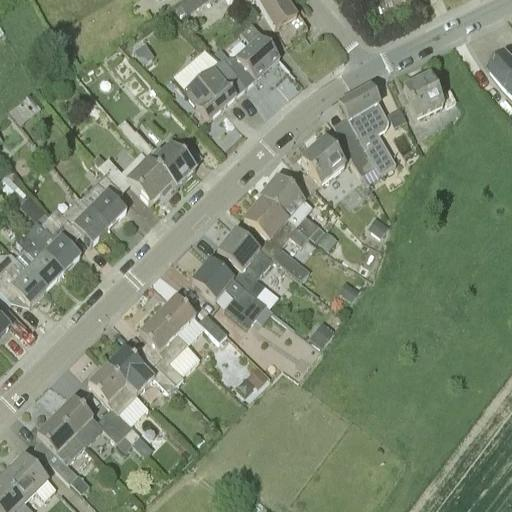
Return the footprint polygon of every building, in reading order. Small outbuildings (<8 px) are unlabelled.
[(253,0),(192,0),(179,9),(186,19),(209,5),(217,0),(238,0),(244,9),(254,3),(253,0)] [(253,0),(254,3),(263,18),(274,36),(295,23),(286,9),(283,10),(277,0),(253,0)] [(382,0),(387,9),(407,0),(382,0)] [(158,29),(166,38),(172,32),(164,23),(158,29)] [(278,65),(259,42),(260,41),(250,29),(239,38),(249,49),(234,61),(227,68),(245,93),(278,65)] [(226,62),(227,61),(219,53),(210,60),(218,67),(222,64),(223,65),(223,64),(226,62)] [(245,93),(227,68),(223,64),(223,65),(222,64),(218,67),(210,60),(203,54),(172,84),(207,125),(245,93)] [(511,68),(504,60),(489,76),(503,93),(511,101),(511,68)] [(442,113),(436,101),(427,83),(402,95),(416,125),(442,113)] [(349,132),(336,140),(356,174),(369,166),(378,180),(394,170),(377,141),(385,136),(387,132),(387,128),(369,94),(337,110),(349,132)] [(11,117),(21,130),(43,113),(32,99),(11,117)] [(398,113),(387,119),(392,130),(403,124),(398,113)] [(136,136),(135,137),(124,124),(116,131),(140,159),(147,166),(147,167),(169,190),(174,195),(194,176),(170,151),(161,160),(157,157),(155,158),(136,136)] [(190,147),(182,156),(194,169),(203,160),(190,147)] [(343,173),(335,162),(323,147),(299,166),(312,181),(319,191),(343,173)] [(147,166),(140,159),(120,179),(102,156),(92,165),(104,181),(121,199),(129,190),(149,210),(169,190),(147,167),(147,166)] [(113,206),(121,199),(104,181),(79,205),(108,234),(125,217),(113,206)] [(303,207),(291,197),(276,184),(259,204),(260,206),(307,243),(308,243),(317,232),(303,220),(310,213),(303,207)] [(35,227),(42,219),(43,218),(26,202),(18,211),(35,227)] [(108,234),(79,205),(77,203),(60,220),(55,214),(48,221),(73,246),(79,240),(90,251),(108,234)] [(300,251),(307,243),(260,206),(243,226),(265,245),(256,255),(270,267),(271,265),(301,288),(309,278),(279,254),(288,243),(300,251)] [(36,232),(42,239),(32,249),(62,279),(79,262),(68,251),(73,246),(48,221),(36,232)] [(366,234),(378,243),(386,233),(374,223),(366,234)] [(256,255),(249,249),(234,236),(216,257),(231,270),(238,277),(232,285),(253,303),(254,301),(255,303),(264,292),(255,285),(270,267),(256,255)] [(316,248),(326,257),(335,245),(325,237),(324,238),(316,248)] [(32,249),(26,242),(22,239),(15,247),(35,268),(27,276),(27,277),(46,296),(62,279),(32,249)] [(27,277),(27,276),(8,259),(0,266),(0,299),(9,309),(17,301),(28,313),(46,296),(27,277)] [(232,285),(224,279),(208,266),(190,287),(206,300),(214,308),(225,295),(245,312),(240,319),(250,329),(265,311),(255,303),(254,301),(253,303),(232,285)] [(344,287),(336,297),(348,307),(356,296),(344,287)] [(194,323),(188,318),(174,303),(156,321),(176,342),(194,323)] [(198,328),(204,334),(218,348),(225,339),(206,320),(198,328)] [(168,369),(186,352),(176,342),(156,321),(138,340),(146,348),(139,355),(175,391),(182,383),(168,369)] [(307,343),(319,353),(332,336),(320,327),(307,343)] [(139,355),(132,363),(123,354),(104,372),(134,403),(153,385),(167,399),(175,391),(139,355)] [(135,403),(134,403),(104,372),(86,390),(110,414),(103,421),(131,449),(138,442),(117,421),(135,403)] [(256,393),(266,382),(255,372),(245,382),(256,393)] [(96,428),(95,428),(72,405),(54,423),(84,453),(102,436),(115,449),(123,457),(131,449),(103,421),(96,428)] [(66,470),(84,453),(54,423),(35,441),(40,446),(34,452),(69,489),(77,482),(66,470)] [(134,452),(144,463),(151,456),(141,445),(134,452)] [(42,506),(55,495),(23,462),(0,485),(0,486),(24,511),(36,499),(42,506)] [(25,511),(24,511),(0,486),(0,511),(25,511)]
